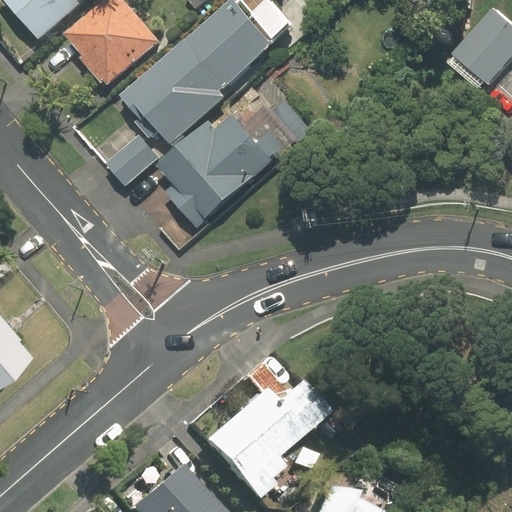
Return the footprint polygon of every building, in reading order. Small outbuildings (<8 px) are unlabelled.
[(1,0),(41,43),(89,0),(1,0)] [(118,0),(111,0),(69,41),(114,89),(161,45),(118,0)] [(291,47),(319,22),(298,0),(285,0),(278,7),(272,0),(271,0),(236,0),(122,103),(168,154),(228,101),(223,96),(285,40),(291,47)] [(490,92),(511,65),(511,25),(497,14),(456,64),(490,92)] [(305,65),(294,52),(160,168),(169,178),(149,195),(157,204),(166,197),(198,235),(321,129),(283,84),(305,65)] [(161,160),(142,136),(107,165),(127,188),(161,160)] [(0,373),(20,357),(5,340),(8,337),(0,326),(0,373)] [(252,503),(287,470),(296,480),(307,470),(284,446),(315,417),(286,386),(267,404),(254,391),(197,444),(252,503)] [(220,511),(175,458),(117,507),(121,511),(220,511)] [(365,511),(366,510),(317,489),(307,511),(365,511)]
